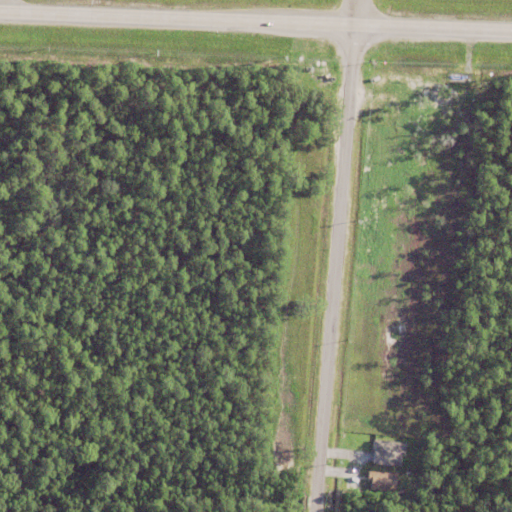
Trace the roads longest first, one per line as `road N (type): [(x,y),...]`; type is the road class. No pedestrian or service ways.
road 1 (tertiary): [(316,511),(357,0)]
road 2 (primary): [(0,14),(511,33)]
